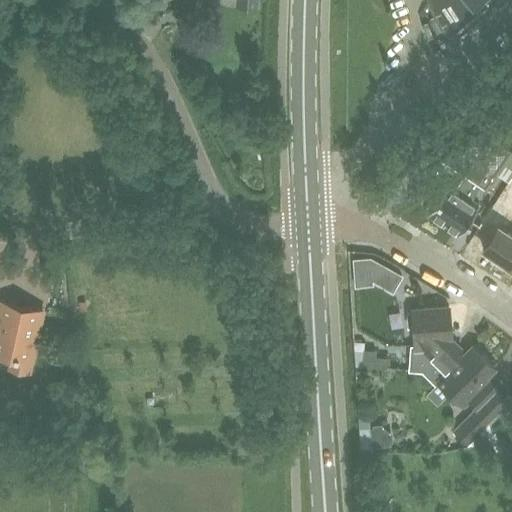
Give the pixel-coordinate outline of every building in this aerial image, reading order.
[(432,0),(439,16),(451,33),(461,24),(461,25),(489,0),(432,0)] [(482,180),(487,184),(504,159),(511,164),(511,145),(478,122),(442,152),(468,171),(482,180)] [(444,224),(446,222),(460,232),(479,203),(471,197),(482,180),(468,171),(457,188),(448,182),(439,194),(436,192),(427,205),(431,208),(427,213),(444,224)] [(511,183),(499,202),(501,204),(511,210),(511,183)] [(485,243),(484,246),(510,263),(511,259),(511,233),(499,225),(498,224),(485,243)] [(370,257),(354,258),(355,285),(372,284),(372,278),(393,290),(402,275),(370,257)] [(0,299),(0,352),(13,355),(10,367),(28,371),(29,367),(50,372),(55,399),(68,397),(86,394),(78,350),(47,355),(48,359),(32,356),(42,309),(0,299)] [(413,311),(408,311),(410,325),(414,324),(416,345),(420,345),(420,349),(417,350),(412,350),(411,369),(423,370),(436,382),(439,378),(467,352),(455,340),(453,342),(448,336),(447,333),(448,333),(452,333),(450,305),(413,308),(413,311)] [(467,352),(439,378),(451,390),(464,403),(470,398),(478,406),(479,407),(499,389),(484,374),(495,364),(474,344),(467,352)] [(453,431),(466,444),(484,426),(471,413),(453,431)] [(493,433),(484,440),(497,457),(506,450),(493,433)]
